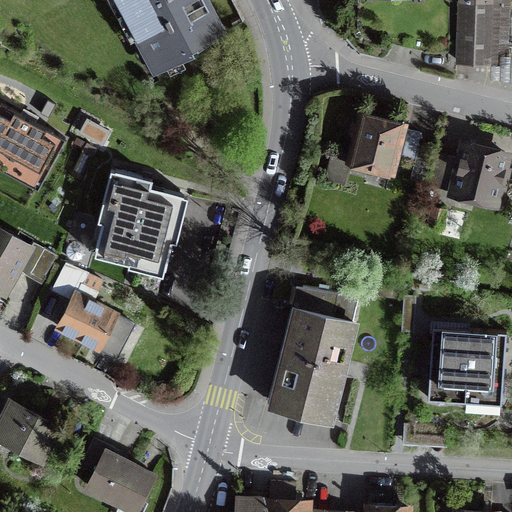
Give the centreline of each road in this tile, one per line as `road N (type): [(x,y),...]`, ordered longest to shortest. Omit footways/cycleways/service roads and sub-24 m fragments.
road 1 (tertiary): [(208,445),(285,136),(289,66)]
road 2 (residential): [(208,445),(245,456),(511,467)]
road 3 (residential): [(0,337),(208,445)]
road 4 (residential): [(289,66),(334,67),(511,110)]
